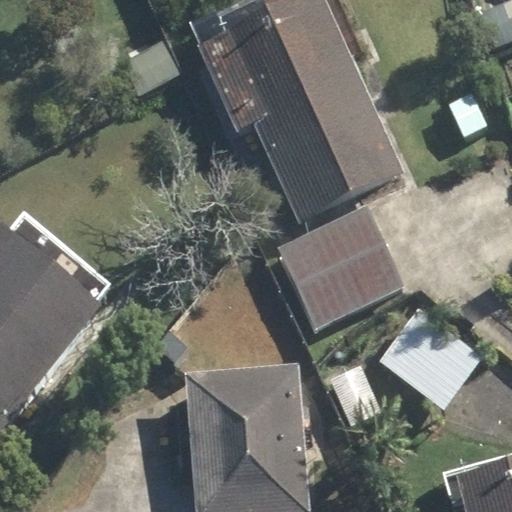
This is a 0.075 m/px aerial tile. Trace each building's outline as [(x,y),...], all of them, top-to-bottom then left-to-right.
[(260,139),(307,238),(411,188),(355,69),(369,61),(339,0),(275,0),(199,36),(211,63),(206,65),(245,147),(260,139)] [(284,258),(321,336),(407,296),(370,218),(284,258)] [(0,467),(111,332),(11,249),(0,262),(0,467)] [(383,369),(449,421),(489,370),(424,318),(383,369)] [(326,377),(334,391),(353,379),(345,366),(326,377)] [(314,511),(307,383),(194,391),(201,511),(314,511)] [(471,511),(511,511),(511,486),(468,497),(471,511)]
